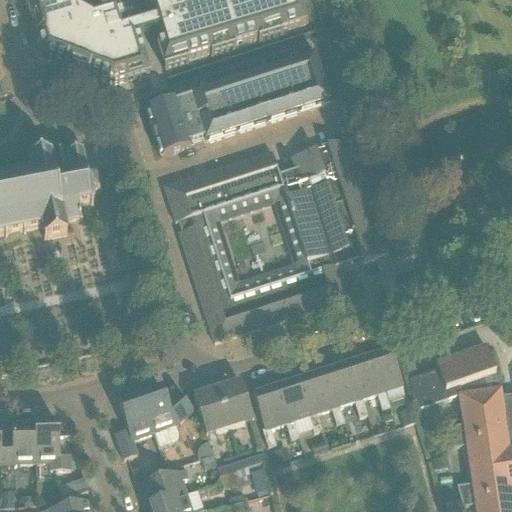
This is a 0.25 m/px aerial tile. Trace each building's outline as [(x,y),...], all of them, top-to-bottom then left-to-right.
[(304,27),(296,0),(141,0),(150,27),(134,31),(127,7),(121,9),(85,19),(81,5),(74,7),(72,0),(22,0),(41,60),(112,88),(148,77),(137,40),(152,36),(163,73),(188,66),(187,62),(200,58),(209,55),(210,59),(234,52),(233,48),(257,41),(258,45),(282,38),(281,34),(304,27)] [(121,9),(118,0),(72,0),(74,7),(81,5),(85,19),(121,9)] [(175,103),(145,113),(150,130),(157,128),(161,142),(155,144),(160,161),(191,151),(190,148),(202,143),(204,147),(224,140),(221,133),(232,130),(234,137),(254,131),(252,123),(263,120),(265,127),(286,121),(283,113),(294,110),(296,117),(329,107),(314,59),(276,71),(276,72),(281,71),(283,75),(270,79),(271,80),(255,85),(254,84),(239,89),(240,90),(224,95),(224,94),(209,99),(209,100),(192,105),(190,101),(176,105),(175,103)] [(316,154),(291,162),(294,173),(278,178),(271,157),(163,192),(173,221),(175,227),(177,226),(181,236),(178,237),(213,347),(348,304),(337,270),(361,262),(363,266),(387,258),(381,238),(358,167),(356,167),(353,157),(355,156),(351,142),(326,150),(326,151),(316,154)] [(50,156),(27,160),(30,173),(14,176),(13,173),(11,173),(12,177),(0,178),(0,237),(3,237),(4,240),(6,239),(5,237),(22,233),(22,236),(25,235),(24,233),(40,230),(42,243),(66,238),(64,225),(78,222),(80,224),(82,222),(80,220),(78,208),(88,206),(90,209),(93,207),(91,204),(96,197),(99,198),(100,195),(96,194),(95,185),(98,183),(96,180),(93,182),(86,178),(87,174),(84,174),(82,177),(73,179),(72,176),(71,176),(70,172),(85,169),(82,151),(50,157),(50,156)] [(409,385),(408,385),(418,414),(457,401),(462,430),(450,432),(450,453),(465,450),(470,489),(456,491),(462,511),(473,509),(473,511),(511,511),(511,402),(500,405),(498,392),(493,379),(494,378),(485,349),(434,367),(437,375),(409,385)] [(390,354),(367,361),(384,414),(389,413),(384,397),(402,391),(390,354)] [(367,361),(344,368),(361,422),(366,420),(361,404),(376,399),(381,415),(384,414),(367,361)] [(344,368),(321,376),(338,429),(343,427),(338,411),(353,407),(358,423),(361,422),(344,368)] [(321,376),(298,383),(315,437),(320,435),(315,419),(330,414),(335,430),(338,429),(321,376)] [(298,383),(274,391),(292,444),(297,442),(292,426),(307,421),(312,437),(315,437),(298,383)] [(226,399),(218,401),(228,433),(252,426),(239,385),(223,390),(226,399)] [(144,391),(136,394),(152,438),(157,451),(173,446),(175,444),(177,442),(177,438),(174,430),(192,414),(176,396),(165,406),(161,394),(147,399),(144,391)] [(274,391),(251,398),(263,434),(261,435),(266,452),(275,449),(269,433),(284,429),(289,445),(292,444),(274,391)] [(126,435),(114,439),(123,464),(136,460),(131,446),(152,438),(136,394),(129,396),(132,404),(117,409),(126,435)] [(208,395),(193,400),(192,400),(205,441),(228,433),(218,401),(210,404),(208,395)] [(398,414),(402,430),(415,426),(411,411),(398,414)] [(0,444),(0,469),(35,468),(34,421),(27,421),(27,429),(11,429),(11,444),(0,444)] [(42,421),(34,421),(35,468),(49,468),(49,476),(69,475),(69,461),(59,461),(58,429),(42,429),(42,421)] [(273,454),(277,466),(288,463),(285,451),(273,454)] [(262,458),(251,462),(253,470),(265,466),(262,458)] [(212,460),(200,463),(203,475),(215,472),(212,460)] [(251,462),(239,466),(242,474),(253,470),(251,462)] [(239,466),(227,470),(230,477),(236,476),(242,474),(239,466)] [(215,474),(218,481),(230,477),(227,470),(215,474)] [(184,475),(137,490),(143,511),(147,511),(148,511),(185,499),(181,486),(187,484),(184,475)] [(239,487),(236,476),(230,477),(218,481),(222,493),(239,487)] [(83,483),(64,490),(57,492),(62,506),(68,503),(87,497),(83,483)] [(203,511),(198,495),(186,500),(185,499),(148,511),(203,511)] [(12,511),(13,498),(3,498),(2,511),(12,511)] [(245,507),(243,499),(228,503),(230,511),(233,510),(245,507)]
